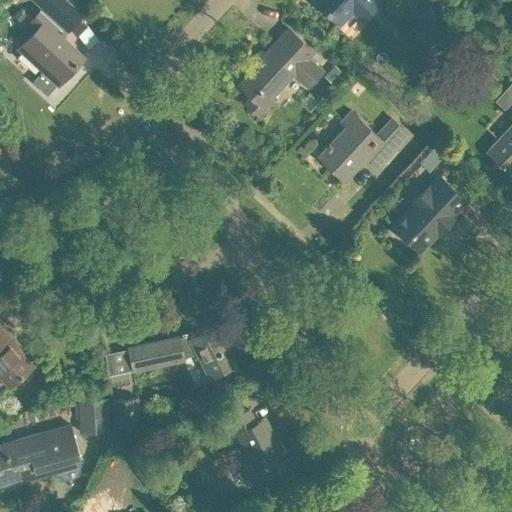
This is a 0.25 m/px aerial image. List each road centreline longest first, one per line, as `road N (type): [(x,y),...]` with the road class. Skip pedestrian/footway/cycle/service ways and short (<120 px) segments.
road 1 (residential): [(195,147),(62,216),(56,238),(72,276),(83,285),(249,250)]
road 2 (residential): [(347,433),(511,267)]
road 3 (residential): [(347,433),(249,250)]
road 4 (residential): [(195,147),(170,86),(170,64),(221,0)]
